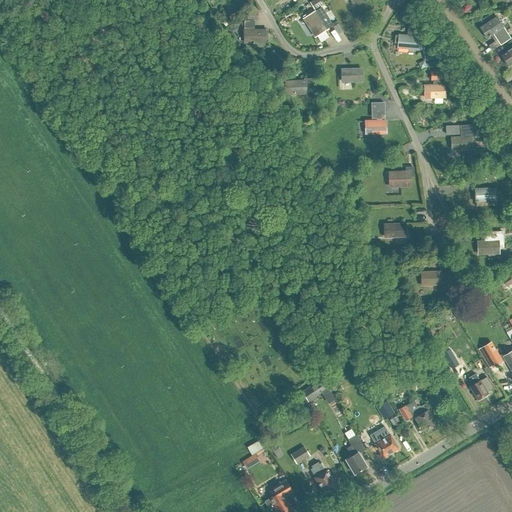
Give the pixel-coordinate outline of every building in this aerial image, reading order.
[(324,4),(321,0),(313,0),(310,2),(315,10),(324,4)] [(407,10),(416,20),(424,14),(415,3),(407,10)] [(332,25),(321,8),(304,19),(314,36),(332,25)] [(496,16),(479,27),(486,38),(492,34),(500,45),(510,38),(496,16)] [(267,30),(264,30),(253,30),(253,21),(244,21),(244,30),(244,43),(265,42),(264,38),(267,38),(267,30)] [(399,35),(399,37),(396,36),(395,42),(401,43),(400,48),(423,50),(424,37),(416,37),(417,28),(408,27),(407,36),(399,35)] [(511,47),(500,55),(507,66),(511,63),(511,47)] [(422,52),(424,61),(434,59),(431,50),(422,52)] [(361,69),(341,69),(341,77),(344,77),(344,82),(361,81),(361,69)] [(434,85),(424,85),(424,98),(444,97),(444,85),(443,81),(446,80),(446,70),(431,71),(431,81),(434,81),(434,85)] [(318,78),(312,78),(312,79),(304,80),(304,81),(285,81),(286,94),(313,93),(313,100),(319,100),(318,78)] [(365,134),(385,133),(385,120),(365,121),(365,134)] [(456,137),(451,138),(452,150),(471,149),(473,149),(473,142),(474,142),(473,124),(468,125),(460,125),(460,137),(456,137)] [(492,171),(503,177),(508,168),(497,163),(492,171)] [(405,167),(406,171),(388,171),(388,188),(410,187),(410,176),(413,176),(413,167),(405,167)] [(494,187),(475,188),(475,189),(475,201),(476,206),(485,206),(485,201),(495,200),(495,193),(500,193),(499,188),(495,188),(495,187),(494,187)] [(405,237),(405,223),(383,224),(383,238),(405,237)] [(484,241),(478,241),(478,254),(498,253),(498,249),(504,249),(503,240),(503,233),(483,234),(484,241)] [(375,240),(372,235),(364,240),(368,245),(375,240)] [(447,279),(447,271),(421,272),(421,285),(442,284),(442,279),(447,279)] [(511,272),(502,279),(506,286),(511,282),(511,272)] [(511,351),(503,357),(511,372),(511,351)] [(452,354),(444,359),(451,370),(459,365),(452,354)] [(486,357),(483,359),(488,368),(490,366),(496,363),(491,354),(486,357)] [(322,380),(325,384),(334,377),(331,373),(322,380)] [(475,374),(468,377),(473,385),(469,387),(477,400),(488,394),(487,391),(492,388),(486,377),(480,380),(479,381),(475,374)] [(410,375),(402,380),(405,385),(413,381),(410,375)] [(320,379),(303,390),(302,389),(297,392),(304,403),(321,393),(327,404),(334,399),(327,387),(326,388),(320,379)] [(335,400),(344,396),(339,385),(330,388),(335,400)] [(383,420),(394,413),(386,400),(376,407),(383,420)] [(436,425),(428,410),(427,410),(424,404),(420,407),(419,406),(417,407),(413,401),(404,406),(398,409),(405,421),(411,417),(414,415),(416,417),(414,418),(423,433),(436,425)] [(389,420),(393,427),(400,423),(396,416),(389,420)] [(375,443),(374,444),(382,457),(398,448),(389,434),(389,435),(385,430),(379,433),(377,430),(371,434),(373,437),(372,438),(375,443)] [(347,440),(350,445),(345,448),(350,456),(345,459),(354,474),(366,467),(357,454),(365,449),(356,435),(347,440)] [(246,447),(251,456),(262,449),(257,441),(246,447)] [(303,446),(290,454),(296,464),(309,456),(303,446)] [(283,454),(278,447),(272,451),(277,458),(283,454)] [(323,493),(335,485),(330,477),(330,475),(328,471),(326,471),(326,470),(324,471),(320,463),(319,464),(318,462),(311,466),(312,468),(310,469),(315,477),(314,477),(323,493)] [(294,493),(286,479),(271,488),(275,495),(264,501),(269,509),(273,507),(276,511),(289,511),(293,510),(288,501),(289,501),(287,497),(294,493)]
